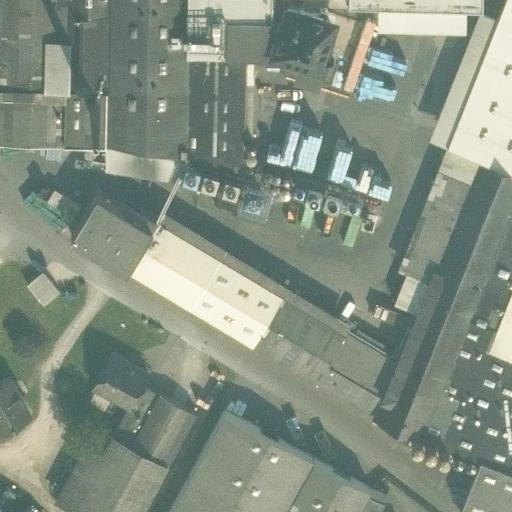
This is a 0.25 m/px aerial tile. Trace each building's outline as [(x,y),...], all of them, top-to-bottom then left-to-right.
[(183,154),(241,171),(244,51),(258,52),(265,27),(268,28),(270,0),(66,0),(65,91),(64,141),(105,142),(183,154)] [(314,7),(298,3),(297,4),(283,0),(270,0),(268,28),(265,27),(258,52),(269,52),(270,49),(298,57),(294,72),(330,83),(336,61),(337,59),(336,57),(335,55),(334,53),(331,51),(333,44),(328,38),(326,38),(333,13),(327,11),(325,5),(319,4),(314,7)] [(328,0),(347,0),(404,2),(403,24),(464,26),(465,3),(481,4),(480,0),(328,0)] [(511,0),(502,0),(498,12),(447,142),(453,145),(454,144),(511,167),(511,0)] [(430,136),(447,142),(498,12),(482,6),(430,136)] [(0,88),(0,140),(64,141),(65,91),(0,88)] [(249,106),(246,107),(245,108),(244,109),(244,110),(244,111),(244,112),(244,114),(245,115),(247,115),(249,116),(250,115),(252,115),(253,114),(253,113),(253,111),(253,110),(253,109),(252,108),(251,107),(249,106)] [(253,120),(250,119),(248,120),(247,121),(245,122),(244,123),(244,125),(243,127),(244,129),(245,130),(246,132),(248,133),(250,134),(253,133),(255,132),(257,130),(258,127),(257,124),(256,123),(255,121),(253,120)] [(252,137),(250,136),(247,137),(246,138),(244,139),(244,142),(244,144),(245,145),(246,147),(247,147),(249,148),(251,148),(253,147),(254,145),(255,142),(255,140),(254,139),(252,137)] [(175,174),(183,154),(105,142),(104,163),(175,174)] [(511,196),(511,167),(454,144),(453,145),(404,270),(427,279),(417,304),(462,322),(465,315),(511,196)] [(247,149),(246,150),(245,151),(244,152),(244,154),(244,156),(245,158),(245,159),(246,159),(248,160),(249,160),(251,160),(252,159),(253,158),(254,156),(255,154),(254,153),(254,151),(252,150),(250,149),(249,149),(247,149)] [(253,181),(184,160),(179,176),(248,197),(253,181)] [(339,187),(298,175),(292,192),(334,205),(339,187)] [(274,182),(272,181),(270,182),(269,183),(268,185),(269,187),(269,188),(270,189),(271,189),(272,190),(274,189),(276,188),(276,186),(276,183),(274,182)] [(282,183),(280,184),(278,186),(277,188),(278,190),(278,192),(280,193),(282,194),(284,194),(285,194),(287,192),(288,191),(288,190),(289,189),(288,187),(288,185),(286,184),(284,183),(283,183),(282,183)] [(80,204),(54,188),(46,200),(64,211),(61,216),(69,221),(80,204)] [(314,380),(344,331),(158,219),(141,209),(135,218),(95,193),(70,234),(314,380)] [(511,196),(465,315),(495,328),(488,348),(511,357),(511,196)] [(158,219),(344,331),(350,320),(164,208),(158,219)] [(28,284),(45,304),(62,289),(44,269),(28,284)] [(406,315),(375,302),(371,313),(402,326),(406,315)] [(462,322),(417,304),(394,361),(373,415),(418,433),(462,322)] [(495,328),(465,315),(462,322),(418,433),(479,457),(511,470),(511,357),(488,348),(495,328)] [(394,361),(344,331),(314,380),(373,415),(394,361)] [(148,373),(111,352),(93,386),(128,405),(130,406),(142,383),(148,373)] [(221,399),(252,413),(264,388),(233,374),(221,399)] [(0,431),(29,415),(8,377),(0,381),(0,431)] [(159,392),(142,383),(130,406),(128,405),(126,410),(144,420),(159,392)] [(159,392),(144,420),(126,410),(73,507),(82,511),(140,511),(195,412),(159,392)] [(355,511),(365,495),(369,487),(356,480),(224,408),(167,511),(355,511)] [(418,437),(414,436),(411,437),(409,439),(408,443),(409,445),(410,446),(411,447),(412,448),(415,449),(417,448),(419,447),(420,445),(421,443),(420,440),(419,439),(418,437)] [(430,442),(429,442),(427,442),(425,443),(424,444),(423,445),(423,448),(423,450),(424,452),(425,453),(429,455),(431,454),(433,453),(434,451),(435,450),(435,448),(434,446),(434,445),(433,444),(432,443),(430,442)] [(444,448),(442,448),(440,448),(439,449),(437,450),(437,452),(436,454),(437,455),(437,457),(439,459),(442,460),(445,459),(446,459),(447,458),(448,457),(449,454),(448,452),(448,450),(446,449),(444,448)] [(511,511),(511,470),(479,457),(458,510),(462,511),(511,511)] [(380,511),(384,503),(365,495),(355,511),(380,511)]
